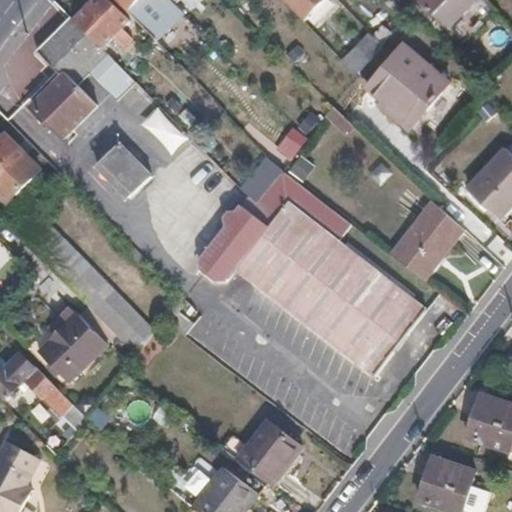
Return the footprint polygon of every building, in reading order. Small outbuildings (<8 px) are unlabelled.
[(107,0),(94,0),(73,20),(103,50),(114,39),(123,49),(132,40),(123,30),(131,22),(107,0)] [(115,0),(114,1),(124,11),(152,40),(178,15),(162,0),(115,0)] [(162,0),(178,15),(181,12),(169,0),(162,0)] [(338,0),(281,0),(314,33),(344,5),(338,0)] [(475,0),(423,0),(449,26),(475,0)] [(103,50),(73,20),(38,53),(162,176),(191,146),(103,50)] [(358,77),(383,45),(371,32),(342,61),(358,77)] [(450,82),(404,44),(367,88),(413,126),(450,82)] [(306,140),(293,128),(282,143),(294,154),(306,140)] [(0,197),(6,204),(40,171),(6,136),(0,142),(0,197)] [(121,143),(96,169),(129,201),(154,175),(121,143)] [(468,187),(501,217),(511,205),(511,153),(505,147),(468,187)] [(269,158),(244,190),(249,195),(257,203),(282,172),(282,171),(269,158)] [(231,231),(226,236),(225,235),(218,243),(220,245),(218,246),(209,249),(200,260),(200,270),(215,282),(226,280),(235,268),(375,377),(402,341),(426,311),(338,242),(351,226),(282,172),(257,203),(249,195),(235,212),(228,213),(223,218),(225,226),(231,231)] [(433,202),(392,256),(425,282),(464,232),(433,202)] [(24,213),(9,226),(136,357),(155,332),(50,226),(43,232),(24,213)] [(109,347),(78,317),(40,354),(70,385),(109,347)] [(55,387),(36,368),(34,369),(20,355),(0,375),(0,394),(5,400),(25,381),(43,398),(55,387)] [(43,398),(62,417),(73,405),(55,387),(43,398)] [(511,405),(483,396),(469,439),(511,453),(511,405)] [(85,421),(86,419),(73,405),(62,417),(76,432),(85,421)] [(268,422),(237,460),(273,489),(305,451),(268,422)] [(7,443),(0,455),(0,511),(21,511),(33,490),(27,486),(41,462),(7,443)] [(435,458),(420,502),(449,511),(485,511),(491,494),(472,488),(477,472),(435,458)] [(225,470),(194,510),(197,511),(247,511),(260,496),(225,470)]
